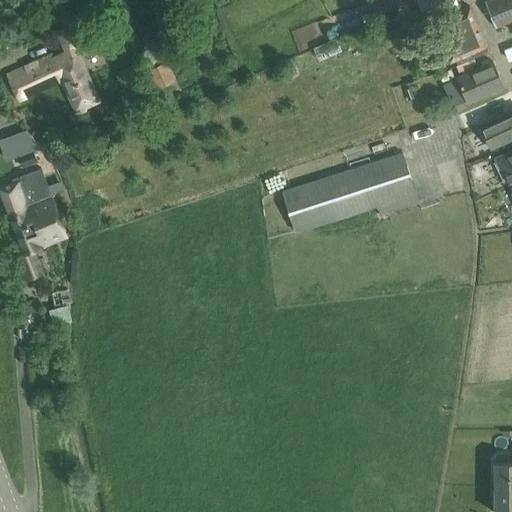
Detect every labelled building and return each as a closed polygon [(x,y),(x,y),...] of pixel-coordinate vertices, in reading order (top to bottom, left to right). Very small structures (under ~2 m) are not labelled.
[(423,15),(457,0),(418,0),(417,1),(423,15)] [(511,0),(486,0),(484,1),(496,28),(511,22),(511,0)] [(456,60),(457,64),(481,54),(479,49),(486,46),(469,7),(433,23),(450,62),(456,60)] [(338,9),(316,16),(321,33),(343,26),(338,9)] [(86,111),(85,107),(99,101),(76,49),(91,42),(88,34),(85,35),(80,24),(57,34),(66,53),(53,59),(52,55),(8,75),(20,101),(62,82),(77,115),(86,111)] [(336,38),(315,48),(314,49),(319,62),(342,52),(336,38)] [(473,70),(471,66),(475,64),(473,59),(456,66),(460,76),(457,77),(467,101),(503,86),(492,62),(473,70)] [(165,63),(151,69),(157,81),(171,75),(165,63)] [(511,139),(511,108),(479,124),(490,150),(511,139)] [(26,131),(11,136),(18,155),(22,167),(31,163),(27,152),(33,150),(26,131)] [(511,149),(495,158),(509,187),(511,184),(511,149)] [(295,232),(415,193),(403,153),(282,192),(295,232)] [(302,168),(331,163),(329,155),(301,160),(302,168)] [(149,167),(96,186),(102,204),(156,185),(149,167)] [(0,190),(8,212),(51,195),(41,169),(11,180),(13,184),(0,188),(0,190)] [(71,200),(68,193),(57,197),(60,205),(71,200)] [(51,195),(8,212),(24,254),(17,257),(26,281),(42,274),(33,251),(43,247),(41,240),(49,236),(45,225),(60,219),(51,195)] [(47,293),(51,317),(52,318),(74,316),(73,311),(70,312),(70,303),(72,303),(70,289),(47,293)] [(496,458),(495,462),(494,462),(494,488),(511,488),(511,462),(509,462),(510,458),(506,456),(499,456),(496,458)] [(511,511),(511,488),(494,488),(494,511),(511,511)]
